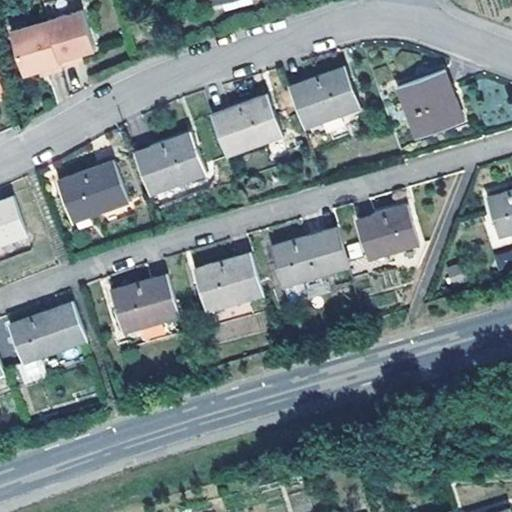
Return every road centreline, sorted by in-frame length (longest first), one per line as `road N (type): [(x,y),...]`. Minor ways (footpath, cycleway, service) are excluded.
road 1 (residential): [(0,305),(163,247),(511,146)]
road 2 (secondary): [(0,483),(205,413),(511,324)]
road 3 (residential): [(408,12),(140,94),(0,164)]
